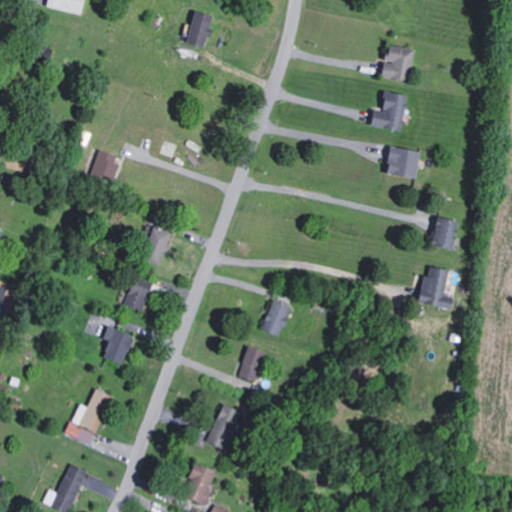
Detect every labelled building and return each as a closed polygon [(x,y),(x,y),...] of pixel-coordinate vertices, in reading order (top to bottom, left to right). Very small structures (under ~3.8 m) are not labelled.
[(44,0),(43,5),(77,14),(81,0),(44,0)] [(183,43),(203,48),(211,14),(191,9),(185,32),(183,43)] [(404,82),(412,50),(385,43),(377,75),(404,82)] [(49,46),(34,44),(31,58),(46,60),(49,46)] [(405,94),(381,90),(377,109),(370,108),(366,124),(398,130),(405,94)] [(419,150),(387,145),(382,172),(414,178),(419,150)] [(117,156),(97,149),(88,172),(108,180),(117,156)] [(429,246),(451,248),(455,220),(433,217),(429,246)] [(139,256),(157,264),(169,234),(151,227),(139,256)] [(450,296),(442,295),(447,269),(427,266),(426,276),(419,274),(414,302),(448,308),(450,296)] [(138,310),(150,282),(132,275),(120,303),(138,310)] [(260,330),(279,335),(287,305),(269,299),(260,330)] [(100,358),(121,363),(129,333),(103,327),(100,339),(104,340),(100,358)] [(262,350),(245,346),(237,376),(254,381),(262,350)] [(65,434),(91,443),(109,395),(92,389),(86,407),(76,403),(65,434)] [(239,412),(221,403),(204,441),(222,450),(239,412)] [(41,502),(62,511),(66,511),(85,470),(68,463),(55,492),(47,489),(41,502)] [(202,505),(215,471),(193,463),(180,496),(202,505)]
